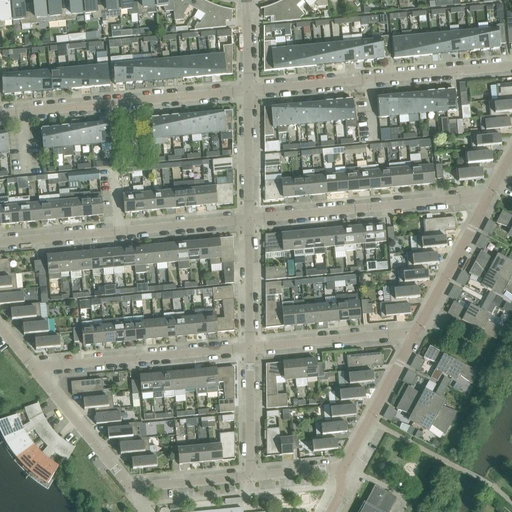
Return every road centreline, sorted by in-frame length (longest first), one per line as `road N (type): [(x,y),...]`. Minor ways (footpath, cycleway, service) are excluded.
road 1 (residential): [(511,67),(246,92)]
road 2 (residential): [(0,245),(248,221)]
road 3 (residential): [(246,92),(0,116)]
road 4 (residential): [(248,221),(487,198)]
road 5 (residential): [(32,368),(249,348)]
road 6 (residential): [(249,348),(415,332)]
road 7 (residential): [(130,488),(32,368)]
road 8 (residential): [(343,467),(415,332)]
road 9 (residential): [(415,332),(487,198)]
road 10 (residential): [(248,221),(246,92)]
road 11 (residential): [(250,476),(249,348)]
road 12 (residential): [(249,348),(248,221)]
road 13 (residential): [(250,476),(130,488)]
